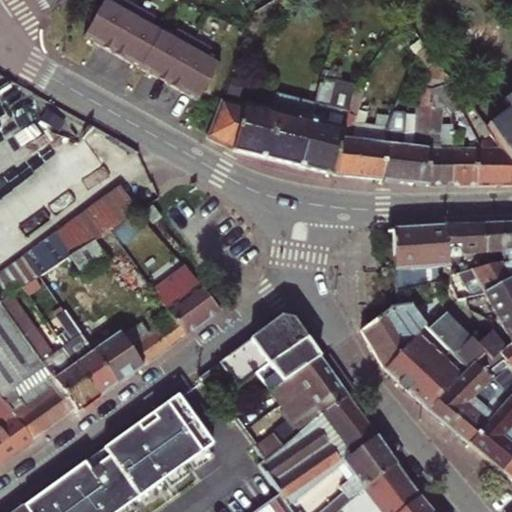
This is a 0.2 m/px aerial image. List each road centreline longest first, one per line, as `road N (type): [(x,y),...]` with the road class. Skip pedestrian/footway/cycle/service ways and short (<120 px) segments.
road 1 (residential): [(297,279),(0,496)]
road 2 (secondary): [(305,204),(220,173),(0,40)]
road 3 (residential): [(474,511),(297,279)]
road 4 (secondary): [(305,204),(511,203)]
